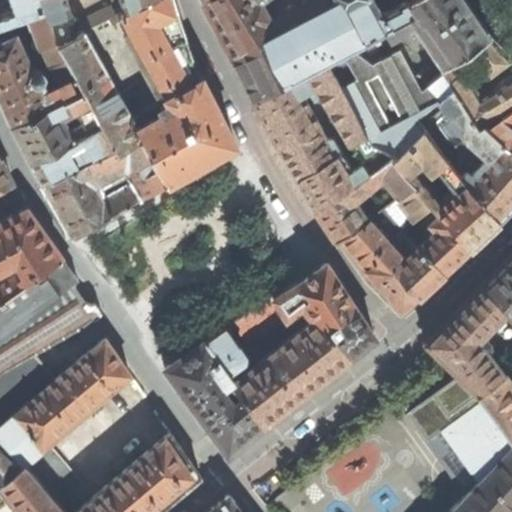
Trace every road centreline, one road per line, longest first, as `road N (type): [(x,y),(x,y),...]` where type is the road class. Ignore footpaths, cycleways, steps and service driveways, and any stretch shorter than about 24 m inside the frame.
road 1 (residential): [(187,0),(261,139),(399,337)]
road 2 (residential): [(32,187),(156,383),(226,475)]
road 3 (residential): [(226,475),(399,337)]
road 4 (residential): [(399,337),(511,230)]
